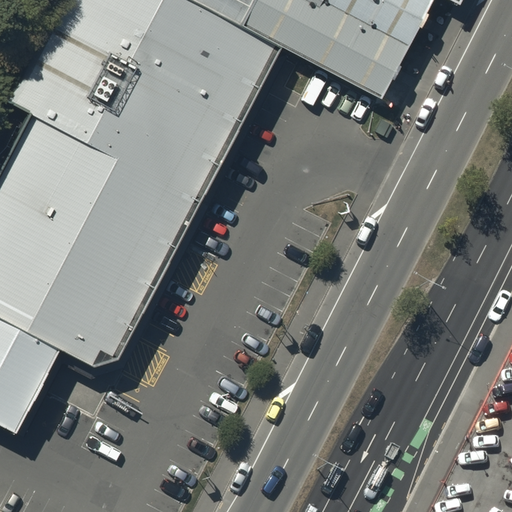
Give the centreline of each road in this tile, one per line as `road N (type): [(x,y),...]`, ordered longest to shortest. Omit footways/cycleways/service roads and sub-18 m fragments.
road 1 (primary): [(260,511),(511,17)]
road 2 (primary): [(511,196),(351,511)]
